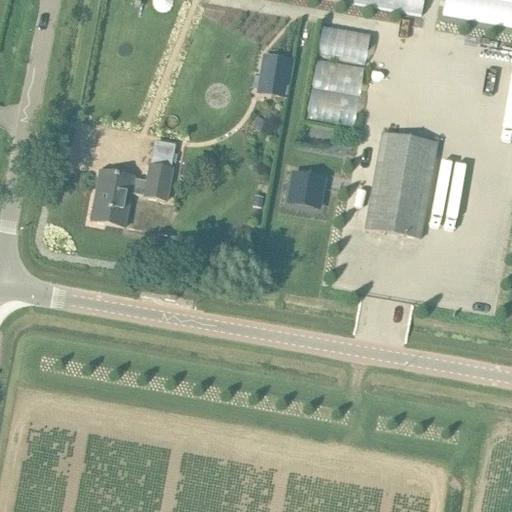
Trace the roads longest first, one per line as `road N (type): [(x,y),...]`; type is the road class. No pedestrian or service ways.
road 1 (tertiary): [(511,379),(9,293)]
road 2 (unclassified): [(9,293),(3,232),(48,0)]
